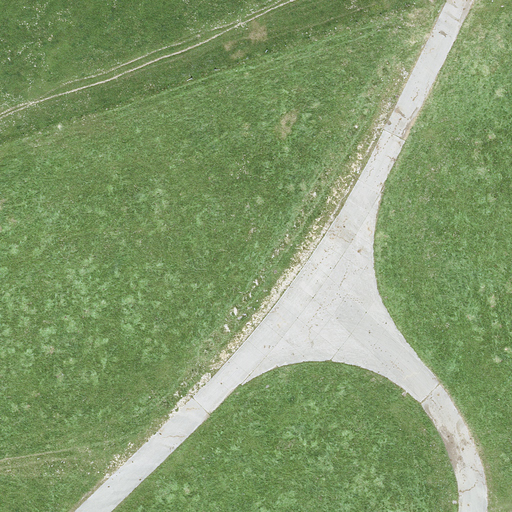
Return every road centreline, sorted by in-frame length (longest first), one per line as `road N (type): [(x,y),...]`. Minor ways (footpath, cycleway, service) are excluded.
road 1 (track): [(95,511),(264,356),(327,340),(368,349),(410,372),(456,421),(478,486),(474,511)]
road 2 (track): [(460,0),(327,300),(327,340)]
